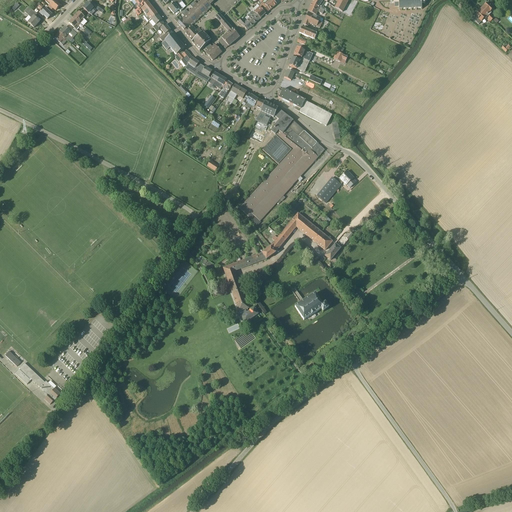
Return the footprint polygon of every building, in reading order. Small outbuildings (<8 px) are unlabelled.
[(44,0),(50,5),(48,7),(52,10),(53,9),(55,11),(60,6),(55,0),(53,2),(50,0),(44,0)] [(143,6),(142,4),(146,1),(145,0),(140,0),(133,6),(134,6),(135,5),(137,9),(134,11),(138,16),(141,14),(139,10),(141,9),(144,14),(146,13),(141,7),(143,6)] [(179,10),(179,9),(181,8),(179,5),(182,2),(180,0),(174,0),(172,2),(173,4),(168,8),(173,14),(179,10)] [(211,6),(205,0),(201,0),(199,3),(206,10),(211,6)] [(277,4),(272,0),(270,0),(268,2),(265,5),(262,2),(264,0),(259,0),(256,3),(258,5),(257,5),(259,6),(259,5),(267,13),(270,10),(270,11),(277,4)] [(326,12),(327,10),(326,9),(323,8),(327,2),(323,0),(313,0),(312,3),(312,4),(324,11),(326,12)] [(343,12),(349,0),(338,0),(335,8),(343,12)] [(392,0),(393,3),(394,3),(394,6),(398,6),(398,7),(397,7),(397,9),(398,9),(398,10),(400,10),(401,10),(401,9),(405,9),(405,10),(406,10),(406,9),(410,8),(410,10),(411,10),(411,8),(414,8),(414,10),(416,9),(416,8),(420,8),(420,9),(422,9),(422,7),(421,7),(421,3),(423,3),(424,4),(424,3),(424,2),(426,0),(427,1),(427,0),(426,0),(392,0)] [(143,17),(146,22),(156,13),(146,1),(142,4),(143,6),(141,7),(146,13),(144,14),(146,15),(143,17)] [(194,2),(192,4),(202,14),(206,10),(199,3),(197,5),(194,2)] [(15,12),(20,7),(17,3),(11,8),(15,12)] [(91,10),(94,13),(96,11),(88,3),(83,8),(88,13),(91,10)] [(193,8),(190,11),(197,18),(202,14),(192,4),(190,5),(193,8)] [(323,15),(324,11),(312,4),(308,12),(316,15),(317,12),(323,15)] [(489,7),(486,4),(481,9),(492,20),(495,18),(492,16),(490,15),(491,14),(490,13),(494,9),(490,6),(489,7)] [(260,19),(267,13),(259,5),(259,6),(257,5),(253,9),(251,7),(249,8),(260,19)] [(28,23),(34,28),(40,22),(34,17),(37,15),(32,10),(29,8),(25,12),(32,19),(31,20),(28,23)] [(242,18),(239,22),(247,31),(260,19),(249,8),(252,12),(248,16),(250,18),(245,22),(242,18)] [(47,19),(51,15),(45,9),(41,13),(47,19)] [(492,20),(481,9),(475,15),(476,17),(478,18),(478,19),(481,22),(485,18),(486,19),(487,18),(488,19),(488,20),(490,22),(492,20)] [(185,10),(183,12),(193,22),(197,18),(190,11),(188,13),(185,10)] [(84,17),(79,12),(74,18),(80,23),(82,21),(83,21),(82,20),(84,17)] [(184,17),(182,19),(189,26),(193,22),(183,12),(181,13),(184,17)] [(320,29),(322,23),(319,21),(320,18),(308,12),(303,25),(307,27),(308,25),(310,26),(310,25),(318,28),(320,29)] [(162,21),(157,15),(156,13),(146,22),(147,23),(148,22),(151,20),(155,25),(153,27),(156,32),(159,29),(159,28),(164,24),(162,21)] [(215,17),(229,33),(222,39),(219,42),(225,49),(228,46),(229,47),(239,37),(219,14),(215,17)] [(78,26),(80,23),(74,18),(69,23),(74,28),(77,25),(78,26)] [(126,27),(132,22),(129,18),(123,22),(126,27)] [(182,19),(179,21),(176,18),(174,20),(184,31),(189,26),(182,19)] [(170,31),(165,25),(160,29),(165,35),(160,39),(162,42),(168,38),(167,37),(172,33),(170,31)] [(66,39),(69,36),(68,35),(70,32),(65,27),(60,33),(66,39)] [(196,31),(194,29),(192,27),(185,34),(192,42),(191,42),(200,51),(211,41),(202,32),(198,28),(196,31)] [(314,40),(317,35),(301,28),(299,34),(314,40)] [(68,40),(66,39),(60,33),(55,38),(60,43),(63,45),(65,42),(65,43),(68,40)] [(173,34),(172,33),(167,37),(168,38),(162,42),(163,43),(161,44),(166,51),(171,47),(177,54),(185,49),(173,34)] [(212,47),(209,44),(205,48),(208,51),(206,53),(212,61),(222,53),(215,45),(212,47)] [(307,58),(309,54),(304,52),(297,48),(294,55),(309,62),(310,59),(307,58)] [(187,51),(186,51),(182,55),(181,54),(177,57),(181,61),(183,59),(188,64),(191,58),(192,58),(187,51)] [(334,59),(340,62),(342,59),(346,61),(347,58),(337,53),(334,59)] [(196,68),(199,64),(199,63),(191,58),(188,64),(186,67),(185,68),(199,77),(202,73),(196,68)] [(289,66),(301,72),(304,65),(305,65),(307,62),(299,58),(298,61),(292,58),(289,66)] [(208,78),(212,72),(205,67),(202,73),(199,77),(207,82),(210,78),(208,78)] [(294,73),(294,74),(287,71),(284,78),(291,81),(292,78),(293,77),(299,80),(300,76),(294,73)] [(227,80),(214,73),(208,82),(212,84),(215,80),(223,85),(222,87),(223,88),(228,82),(226,81),(227,80)] [(228,92),(232,86),(233,85),(228,82),(223,88),(224,88),(222,92),(219,96),(224,99),(228,92)] [(234,100),(237,95),(236,95),(240,89),(235,85),(231,91),(232,92),(230,96),(225,105),(230,107),(231,104),(234,100)] [(243,99),(247,92),(240,89),(236,95),(237,95),(243,99)] [(326,126),(328,122),(332,116),(310,104),(310,103),(287,92),(283,89),(278,98),(300,110),(299,112),(326,126)] [(309,92),(305,100),(324,110),(328,102),(309,92)] [(254,108),(258,100),(248,93),(242,102),(241,104),(249,109),(250,108),(251,108),(250,110),(253,111),(254,108)] [(209,108),(214,102),(209,99),(205,105),(209,108)] [(274,117),(278,109),(264,103),(258,100),(254,108),(260,111),(259,113),(257,112),(255,116),(257,117),(255,120),(266,126),(270,118),(269,118),(270,117),(268,117),(269,115),(274,118),(274,117)] [(273,160),(301,129),(293,121),(278,109),(274,117),(279,121),(273,127),(274,128),(270,132),(275,136),(262,150),(273,160)] [(340,138),(339,134),(340,134),(337,122),(332,123),(334,135),(335,139),(340,138)] [(282,202),(285,198),(283,196),(293,186),(293,185),(325,150),(317,143),(301,129),(273,160),(279,165),(238,210),(247,218),(250,214),(259,222),(262,219),(280,200),(282,202)] [(333,179),(341,185),(342,183),(344,185),(343,185),(345,187),(346,186),(349,189),(356,183),(353,180),(349,176),(350,175),(347,172),(339,179),(336,177),(333,179)] [(341,185),(333,179),(331,178),(316,196),(325,204),(336,192),(337,193),(339,191),(337,190),(341,186),(341,185)] [(297,213),(279,236),(285,242),(296,228),(325,252),(332,242),(297,213)] [(274,242),(270,247),(275,253),(285,242),(279,236),(277,239),(274,236),(271,239),(274,242)] [(335,244),(324,256),(330,261),(341,249),(335,244)] [(266,250),(261,254),(265,260),(270,257),(275,253),(270,247),(266,250)] [(222,269),(227,281),(237,278),(235,272),(265,260),(261,254),(244,260),(243,257),(238,259),(239,262),(222,269)] [(207,262),(204,266),(211,270),(212,270),(214,267),(213,266),(207,262)] [(249,309),(237,278),(227,281),(222,284),(226,293),(232,295),(237,310),(234,312),(234,314),(237,313),(239,319),(241,318),(244,324),(258,314),(254,308),(248,311),(248,309),(249,309)] [(301,302),(294,307),(303,321),(321,310),(322,313),(329,309),(325,303),(322,304),(315,294),(301,302)] [(20,363),(21,363),(9,352),(5,356),(17,367),(20,363)] [(317,367),(312,361),(307,366),(312,371),(317,367)] [(45,383),(25,364),(20,369),(48,395),(44,400),(50,405),(61,394),(55,388),(54,389),(46,381),(45,383)] [(15,374),(27,385),(30,381),(19,370),(15,374)] [(28,387),(33,393),(37,389),(32,383),(28,387)] [(45,397),(39,391),(36,395),(42,400),(45,397)]
